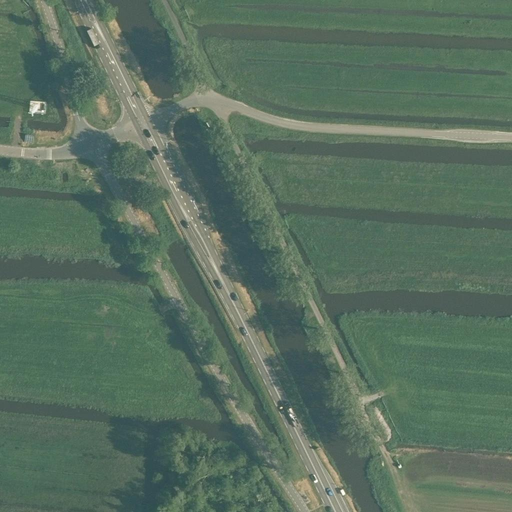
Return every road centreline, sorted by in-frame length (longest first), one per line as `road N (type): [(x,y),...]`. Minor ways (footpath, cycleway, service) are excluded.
road 1 (primary): [(334,511),(148,126)]
road 2 (unclassified): [(305,511),(93,147)]
road 3 (unclassified): [(213,102),(326,314),(386,457)]
road 4 (tertiary): [(213,102),(329,133),(511,140)]
road 5 (unclassified): [(93,147),(43,0)]
road 6 (primary): [(148,126),(83,0)]
